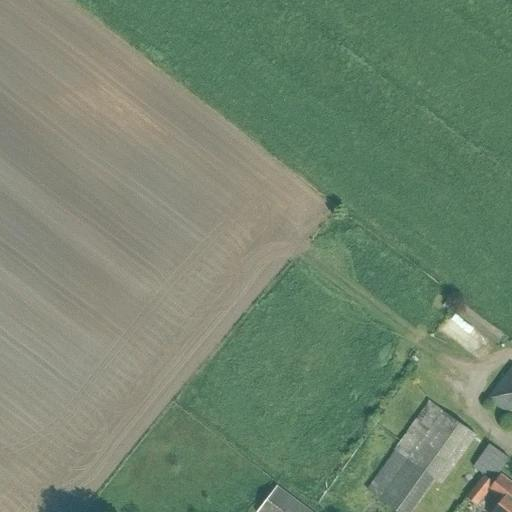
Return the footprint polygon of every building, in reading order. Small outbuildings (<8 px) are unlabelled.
[(511,366),(488,397),(511,416),(511,366)] [(443,484),(478,435),(429,401),(367,489),(399,511),(412,511),(436,479),(443,484)] [(489,444),(473,466),(484,475),(493,481),(509,459),(489,444)] [(502,499),(493,511),(511,511),(511,481),(501,474),(495,482),(489,490),(502,499)] [(478,504),(489,490),(495,482),(493,481),(484,475),(467,496),(478,504)] [(257,511),(310,511),(277,486),(257,511)]
